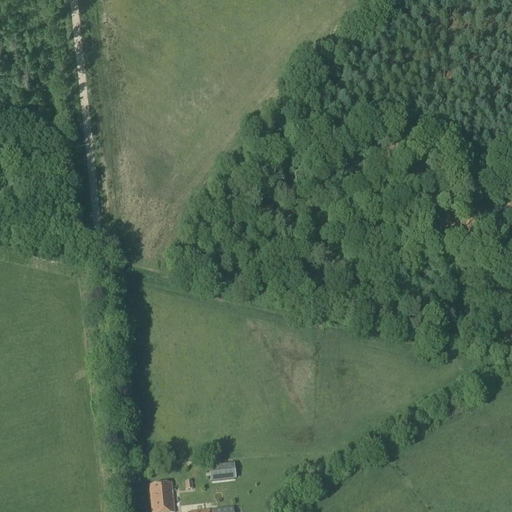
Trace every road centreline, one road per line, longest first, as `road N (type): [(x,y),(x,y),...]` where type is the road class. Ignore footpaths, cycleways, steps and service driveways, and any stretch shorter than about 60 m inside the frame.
road 1 (track): [(73,0),(99,261)]
road 2 (track): [(99,261),(122,511)]
